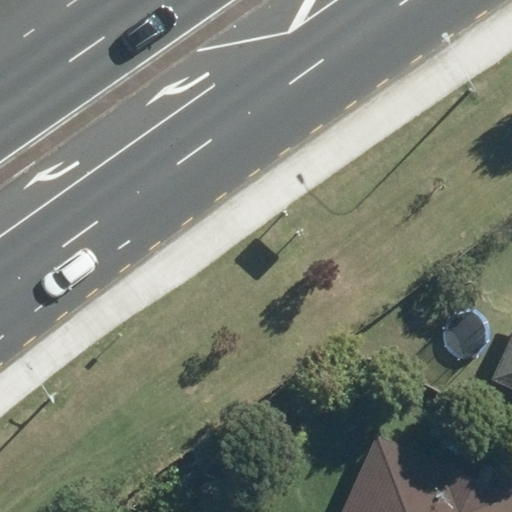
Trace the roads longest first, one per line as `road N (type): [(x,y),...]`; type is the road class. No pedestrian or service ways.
road 1 (primary): [(411,0),(0,290)]
road 2 (primary): [(0,105),(151,0)]
